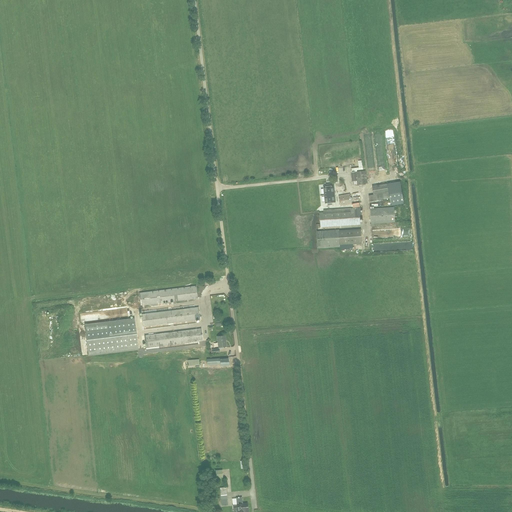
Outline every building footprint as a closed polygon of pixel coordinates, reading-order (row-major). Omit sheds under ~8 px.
[(365,171),(353,172),(351,172),(352,182),(357,181),(357,185),(367,184),(365,171)] [(326,184),(327,187),(324,187),(325,203),(327,203),(328,205),(332,205),(331,202),(335,202),(334,186),(330,186),(330,184),(326,184)] [(370,202),(390,198),(387,184),(372,186),(374,195),(369,196),(370,202)] [(339,196),(341,206),(352,204),(350,194),(339,196)] [(371,224),(395,222),(394,207),(370,209),(371,224)] [(320,227),(361,225),(360,210),(319,213),(320,227)] [(388,228),(373,228),(374,238),(388,237),(388,228)] [(340,247),(340,245),(362,244),(361,229),(339,230),(316,231),(317,249),(340,247)] [(157,304),(198,299),(196,286),(139,293),(141,306),(151,304),(151,306),(152,306),(158,306),(157,304)] [(143,327),(200,320),(198,307),(142,315),(143,327)] [(88,356),(138,350),(135,318),(84,324),(88,356)] [(146,348),(203,341),(201,329),(166,333),(166,331),(159,332),(160,334),(144,336),(146,348)] [(223,347),(226,347),(225,336),(217,337),(219,349),(212,350),(212,353),(219,352),(219,349),(223,349),(223,347)] [(233,511),(248,511),(247,503),(242,504),(242,497),(236,498),(237,505),(232,505),(233,511)]
